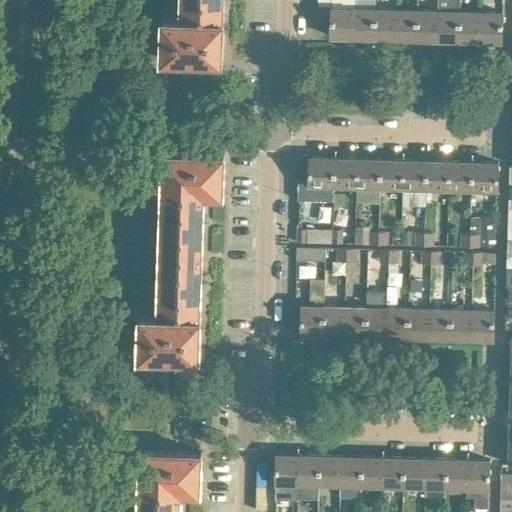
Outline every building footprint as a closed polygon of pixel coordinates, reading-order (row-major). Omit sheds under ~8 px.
[(182,17),(223,18),(223,0),(181,0),(181,3),(183,3),(182,17)] [(331,36),(352,37),(353,0),(317,0),(317,22),(331,23),(331,36)] [(374,0),(353,0),(352,37),(374,37),(374,0)] [(438,0),(438,10),(438,39),(459,40),(460,10),(460,0),(438,0)] [(374,8),(374,37),(395,38),(396,9),(374,8)] [(416,38),(417,9),(396,9),(395,38),(416,38)] [(416,38),(438,39),(438,10),(417,9),(416,38)] [(459,40),(480,40),(481,11),(460,10),(459,40)] [(502,41),(502,12),(481,11),(480,40),(502,41)] [(223,18),(182,17),(163,17),(161,59),(177,59),(177,60),(206,61),(206,60),(222,60),(223,18)] [(163,194),(203,195),(223,195),(224,154),(209,153),(209,152),(179,152),(179,153),(163,152),(162,172),(162,178),(164,179),(163,194)] [(299,167),(298,199),(332,200),(332,194),(333,185),(333,157),(310,156),(310,167),(299,167)] [(356,186),(357,157),(333,157),(333,185),(356,186)] [(356,186),(356,202),(379,202),(380,187),(380,158),(357,157),(356,186)] [(380,187),(403,187),(404,159),(380,158),(380,187)] [(403,187),(403,200),(403,205),(426,205),(426,201),(427,188),(428,160),(404,159),(403,187)] [(428,160),(427,188),(450,189),(451,160),(428,160)] [(475,161),(451,160),(450,189),(474,190),(475,161)] [(498,162),(475,161),(474,190),(497,191),(498,162)] [(161,253),(201,255),(203,195),(163,194),(163,208),(161,208),(161,239),(162,239),(161,253)] [(332,200),(332,206),(343,206),(343,194),(332,194),(332,200)] [(472,233),(471,246),(495,247),(496,218),(472,217),(472,233)] [(331,229),(297,228),(297,241),(331,242),(331,229)] [(331,229),(331,242),(344,242),(344,229),(331,229)] [(369,230),(369,243),(379,243),(379,230),(369,230)] [(390,231),(379,230),(379,243),(390,244),(390,231)] [(415,231),(414,244),(425,245),(425,232),(415,231)] [(402,237),(402,244),(411,244),(412,232),(402,232),(402,237)] [(425,232),(425,245),(435,245),(435,232),(425,232)] [(461,233),(461,246),(471,246),(472,233),(461,233)] [(325,260),(325,247),(297,246),(296,259),(325,260)] [(337,247),(336,260),(346,260),(346,247),(337,247)] [(357,261),(357,248),(346,247),(346,260),(357,261)] [(389,249),(389,262),(399,262),(400,249),(389,249)] [(432,250),(422,249),(422,263),(431,263),(432,250)] [(432,250),(431,263),(442,263),(443,250),(432,250)] [(474,251),(465,251),(464,264),(474,264),(474,251)] [(474,251),(474,264),(495,265),(496,251),(485,251),(474,251)] [(160,313),(199,315),(201,255),(161,253),(161,268),(160,268),(159,300),(160,300),(160,313)] [(365,335),(387,335),(387,306),(379,306),(380,269),(367,269),(366,305),(365,335)] [(323,333),(323,304),(324,278),(310,277),(310,304),(295,304),(294,320),(302,320),(301,333),(323,333)] [(387,335),(408,336),(409,307),(398,306),(399,286),(388,286),(387,306),(387,335)] [(344,334),(345,305),(323,304),(323,333),(344,334)] [(344,334),(365,335),(366,305),(345,305),(344,334)] [(408,336),(429,336),(430,307),(409,307),(408,336)] [(429,336),(451,337),(451,308),(430,307),(429,336)] [(451,337),(472,338),(473,308),(451,308),(451,337)] [(493,338),(494,309),(473,308),(472,338),(493,338)] [(199,315),(160,313),(160,314),(140,314),(139,355),(155,356),(155,357),(184,358),(184,357),(200,357),(201,316),(199,315)] [(504,391),(503,399),(511,399),(511,377),(511,378),(511,391),(504,391)] [(510,420),(511,420),(511,399),(503,399),(503,408),(510,408),(510,420)] [(511,420),(510,420),(510,433),(502,433),(502,442),(511,441),(511,420)] [(511,463),(511,441),(502,442),(502,450),(509,450),(509,463),(511,463)] [(141,449),(140,476),(141,475),(141,490),(180,492),(201,493),(202,451),(187,450),(186,450),(156,449),(141,449)] [(276,482),(276,497),(297,498),(298,498),(299,454),(277,453),(276,482)] [(299,454),(298,498),(319,498),(319,483),(320,454),(299,454)] [(320,454),(319,483),(340,483),(341,455),(320,454)] [(362,455),(341,455),(340,483),(340,484),(340,494),(361,495),(361,484),(362,455)] [(362,455),(361,484),(382,485),(383,456),(362,455)] [(383,456),(382,485),(404,485),(405,457),(383,456)] [(405,457),(404,485),(425,486),(424,496),(425,496),(426,457),(405,457)] [(446,497),(446,486),(447,458),(426,457),(425,496),(446,497)] [(447,458),(446,486),(466,487),(465,498),(467,498),(468,458),(447,458)] [(476,498),(475,507),(488,507),(490,459),(468,458),(467,498),(476,498)] [(501,485),(511,485),(511,473),(501,473),(501,485)] [(511,485),(501,485),(500,506),(511,506),(511,485)] [(179,511),(180,492),(141,490),(140,505),(139,505),(138,511),(179,511)]
